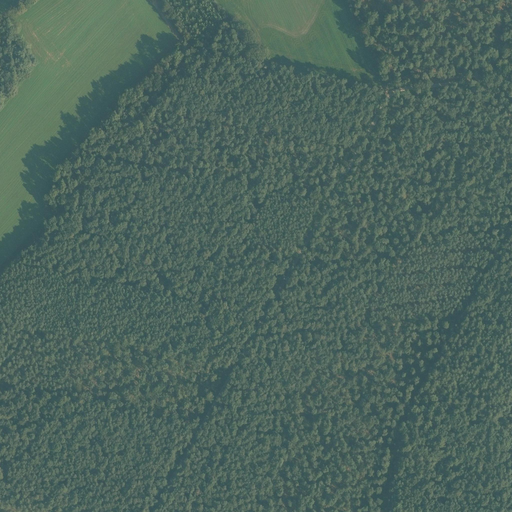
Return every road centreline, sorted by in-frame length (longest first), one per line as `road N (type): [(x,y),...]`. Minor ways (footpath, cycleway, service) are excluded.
road 1 (unclassified): [(153,511),(391,92),(511,77)]
road 2 (track): [(386,511),(398,430),(511,230)]
road 3 (track): [(0,325),(229,376)]
road 4 (track): [(61,211),(204,54)]
road 5 (track): [(204,54),(391,92)]
